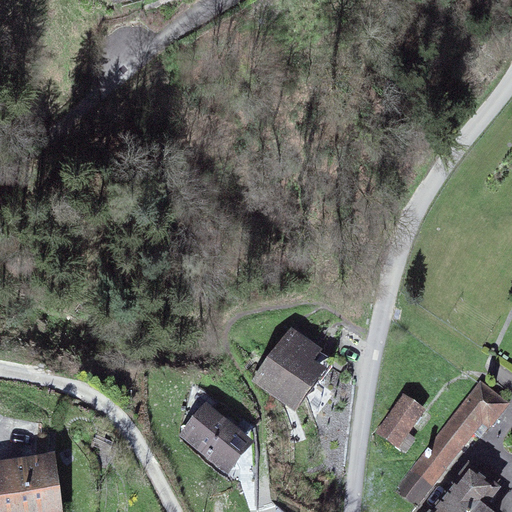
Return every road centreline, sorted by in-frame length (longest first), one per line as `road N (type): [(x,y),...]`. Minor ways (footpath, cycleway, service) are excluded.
road 1 (residential): [(354,511),(360,432),(398,259),(426,191),(511,81)]
road 2 (unknown): [(479,122),(474,56),(456,0)]
